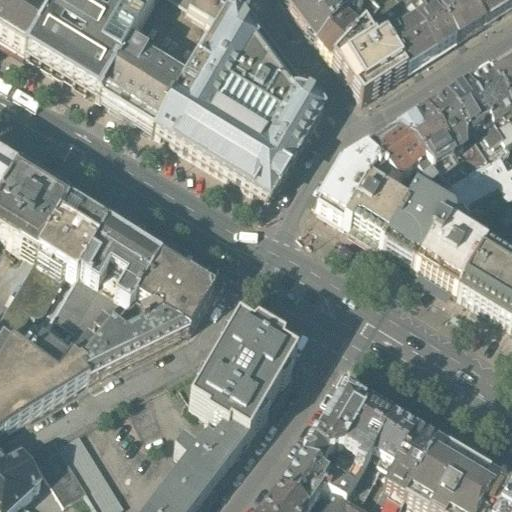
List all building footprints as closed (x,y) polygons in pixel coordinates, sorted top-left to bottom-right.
[(0,0),(0,52),(6,56),(22,65),(50,19),(37,11),(41,3),(35,0),(0,0)] [(61,0),(50,19),(22,65),(68,93),(98,111),(163,0),(61,0)] [(163,0),(98,111),(105,114),(127,128),(152,143),(234,3),(229,0),(163,0)] [(280,0),(278,3),(316,50),(349,15),(332,0),(280,0)] [(414,0),(387,0),(390,3),(406,18),(409,23),(427,11),(414,0)] [(440,0),(441,1),(427,11),(434,17),(455,50),(482,33),(461,0),(440,0)] [(461,0),(482,33),(511,15),(502,0),(461,0)] [(511,14),(511,0),(502,0),(511,15),(511,14)] [(234,3),(152,143),(166,151),(267,211),(322,119),(234,3)] [(367,28),(361,35),(374,54),(384,48),(382,45),(406,18),(390,3),(377,17),(367,28)] [(349,15),(316,50),(330,69),(357,39),(349,30),(359,20),(367,28),(377,17),(367,6),(364,4),(363,5),(355,14),(352,11),(349,15)] [(427,11),(409,23),(434,64),(455,50),(434,17),(427,11)] [(409,23),(406,18),(382,45),(384,48),(406,81),(434,64),(409,23)] [(361,35),(357,39),(330,69),(361,110),(406,81),(384,48),(374,54),(361,35)] [(511,67),(487,83),(511,123),(511,67)] [(487,83),(465,97),(491,137),(504,128),(511,123),(487,83)] [(452,105),(445,110),(467,144),(473,152),(491,137),(465,97),(460,100),(458,101),(452,105)] [(452,164),(453,166),(464,160),(463,147),(467,144),(445,110),(429,120),(425,122),(452,164)] [(405,135),(396,141),(429,176),(431,178),(452,164),(425,122),(416,128),(405,135)] [(511,139),(504,128),(491,137),(500,151),(503,155),(504,155),(511,149),(511,139)] [(491,137),(473,152),(487,174),(498,168),(498,169),(507,160),(504,155),(503,155),(500,151),(491,137)] [(429,176),(396,141),(389,146),(377,153),(364,161),(377,173),(398,191),(414,178),(420,184),(429,176)] [(464,160),(453,166),(466,186),(487,174),(473,152),(467,144),(463,147),(464,160)] [(377,173),(364,161),(354,167),(342,175),(316,219),(341,235),(364,195),(377,173)] [(452,164),(431,178),(448,196),(466,186),(453,166),(452,164)] [(448,196),(425,208),(440,219),(441,218),(450,225),(451,227),(452,229),(453,231),(453,233),(452,238),(473,227),(465,212),(498,195),(505,211),(511,207),(511,177),(505,181),(498,169),(498,168),(487,174),(466,186),(448,196)] [(0,206),(14,182),(0,173),(0,206)] [(398,191),(377,173),(364,195),(404,220),(413,205),(398,191)] [(414,178),(398,191),(413,205),(425,208),(448,196),(431,178),(429,176),(420,184),(414,178)] [(14,182),(0,206),(0,248),(34,269),(66,213),(14,182)] [(364,195),(341,235),(381,259),(404,220),(364,195)] [(436,254),(448,240),(452,238),(453,233),(453,231),(452,229),(451,227),(450,225),(441,218),(440,219),(425,208),(413,205),(404,220),(381,259),(413,278),(430,250),(436,254)] [(511,207),(505,211),(493,217),(503,235),(501,236),(501,237),(481,247),(476,253),(484,258),(485,256),(511,252),(511,207)] [(106,238),(66,213),(34,269),(10,311),(28,321),(33,323),(39,322),(43,318),(63,285),(74,291),(106,238)] [(106,238),(74,291),(52,329),(85,346),(100,327),(112,335),(134,310),(159,269),(106,238)] [(452,238),(448,240),(436,254),(430,250),(413,278),(455,303),(483,259),(484,258),(476,253),(452,238)] [(511,275),(483,259),(455,303),(511,337),(511,275)] [(218,305),(159,269),(134,310),(182,344),(218,305)] [(182,344),(134,310),(112,335),(100,327),(85,346),(52,329),(29,367),(78,399),(182,344)] [(28,321),(10,311),(0,325),(0,346),(9,353),(28,321)] [(253,345),(236,335),(191,415),(208,425),(205,430),(220,438),(227,443),(229,440),(246,450),(272,407),(294,370),(278,360),(281,354),(266,346),(256,340),(253,345)] [(9,353),(0,346),(0,445),(78,399),(29,367),(9,353)] [(341,399),(300,466),(316,476),(317,479),(326,484),(367,414),(341,399)] [(367,414),(326,484),(319,495),(322,497),(344,511),(364,473),(391,427),(367,414)] [(391,427),(364,473),(387,488),(415,441),(391,427)] [(227,443),(220,438),(205,447),(194,458),(180,451),(173,462),(184,472),(152,511),(197,511),(246,450),(229,440),(227,443)] [(387,488),(373,511),(399,511),(435,454),(415,441),(387,488)] [(120,511),(77,442),(54,456),(82,502),(88,511),(120,511)] [(59,511),(65,511),(82,502),(54,456),(51,452),(30,464),(59,511)] [(484,511),(497,489),(435,454),(399,511),(484,511)] [(300,466),(278,498),(296,511),(311,511),(322,497),(319,495),(326,484),(317,479),(316,476),(300,466)] [(20,511),(36,496),(18,470),(4,477),(0,473),(0,511),(20,511)] [(511,511),(511,497),(505,493),(497,489),(484,511),(511,511)] [(267,511),(296,511),(278,498),(267,511)] [(344,511),(329,503),(324,511),(344,511)]
